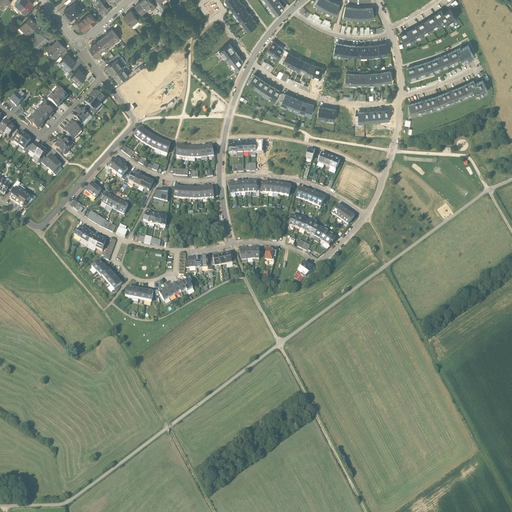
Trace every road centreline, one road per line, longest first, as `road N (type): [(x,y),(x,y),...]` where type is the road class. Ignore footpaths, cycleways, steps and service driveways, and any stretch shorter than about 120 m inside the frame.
road 1 (track): [(216,511),(109,320),(36,227)]
road 2 (track): [(0,506),(64,504),(279,344)]
road 3 (track): [(279,344),(511,179)]
road 4 (track): [(385,266),(511,508)]
road 5 (track): [(365,511),(279,344)]
road 6 (residential): [(225,136),(305,143),(384,178)]
road 7 (residential): [(252,60),(318,98),(399,101)]
road 8 (residential): [(221,178),(285,177),(368,213)]
road 9 (residential): [(100,75),(42,139),(0,108)]
